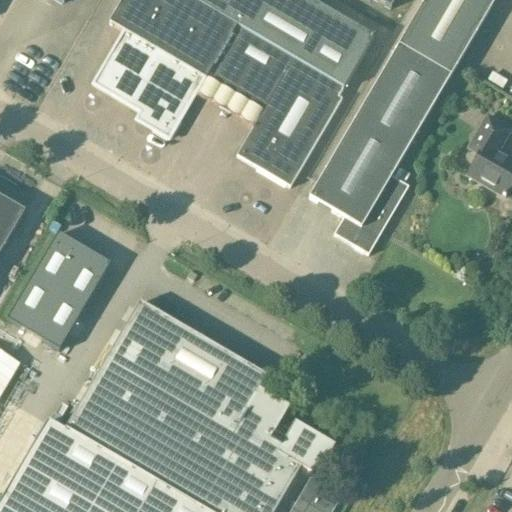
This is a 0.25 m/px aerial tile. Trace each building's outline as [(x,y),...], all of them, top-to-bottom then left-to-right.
[(124,34),(122,38),(94,86),(141,114),(137,122),(168,141),(196,94),(207,100),(240,43),(168,0),(123,0),(109,25),(124,34)] [(341,103),(338,101),(373,41),(301,0),(168,0),(240,43),(207,100),(254,128),(236,159),(289,190),(341,103)] [(426,0),(398,48),(309,201),(344,221),(334,238),(368,258),(408,190),(391,180),(496,0),(426,0)] [(370,0),(389,11),(395,0),(370,0)] [(511,187),(511,163),(497,155),(510,133),(487,120),(469,151),(478,156),(466,178),(505,200),(511,187)] [(0,201),(0,255),(24,215),(0,201)] [(7,322),(57,352),(108,266),(58,237),(7,322)] [(49,425),(0,508),(0,511),(276,511),(300,471),(315,480),(333,450),(295,428),(299,421),(287,414),(289,411),(259,393),(266,381),(139,306),(64,434),(49,425)] [(0,352),(0,402),(21,364),(0,352)] [(334,511),(342,497),(309,481),(293,511),(334,511)]
